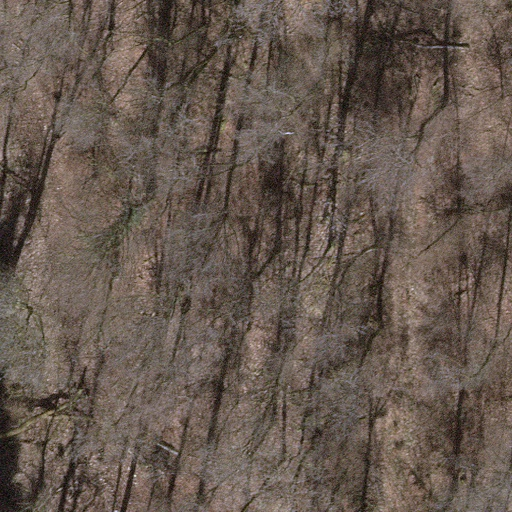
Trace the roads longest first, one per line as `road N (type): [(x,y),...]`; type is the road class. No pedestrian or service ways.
road 1 (track): [(135,511),(6,0)]
road 2 (track): [(400,0),(398,379),(384,511)]
